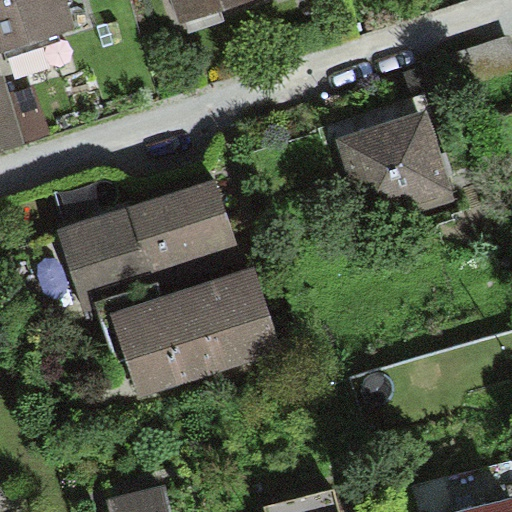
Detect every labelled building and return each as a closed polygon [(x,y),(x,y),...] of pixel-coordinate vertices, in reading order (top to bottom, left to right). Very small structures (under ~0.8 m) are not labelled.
[(0,0),(0,51),(73,26),(64,0),(0,0)] [(170,0),(177,19),(231,0),(170,0)] [(0,145),(21,139),(0,78),(0,145)] [(331,131),(360,216),(447,187),(418,102),(331,131)] [(220,179),(59,233),(85,311),(247,257),(220,179)] [(253,270),(112,316),(139,395),(280,349),(253,270)] [(503,511),(490,458),(404,479),(412,511),(503,511)] [(171,511),(162,476),(103,491),(108,511),(171,511)] [(337,511),(333,489),(253,504),(254,511),(337,511)]
